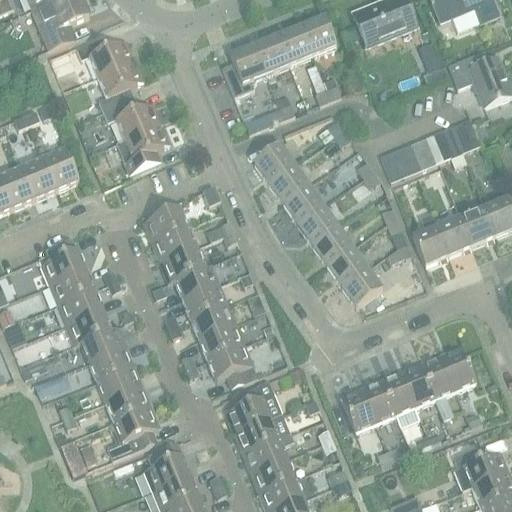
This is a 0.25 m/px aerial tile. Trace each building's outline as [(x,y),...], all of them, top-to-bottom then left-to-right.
[(80,0),(62,0),(48,6),(55,21),(38,28),(49,54),(71,44),(65,30),(88,20),(80,0)] [(366,50),(416,30),(403,0),(398,0),(353,19),(366,50)] [(430,0),(441,25),(452,21),(458,35),(498,18),(490,0),(430,0)] [(324,22),(300,31),(312,61),(336,51),(324,22)] [(300,31),(277,41),(289,70),(312,61),(300,31)] [(277,41),(254,50),(266,79),(289,70),(277,41)] [(89,61),(98,82),(135,66),(126,45),(107,53),(102,43),(76,53),(81,64),(89,61)] [(254,50),(230,60),(233,68),(221,73),(234,102),(254,94),(251,85),(266,79),(254,50)] [(484,55),(465,63),(449,69),(458,93),(475,87),(485,112),(511,100),(511,98),(498,63),(488,67),(484,55)] [(135,66),(98,82),(106,101),(99,105),(103,116),(129,105),(124,94),(143,86),(135,66)] [(346,76),(355,96),(365,92),(357,72),(346,76)] [(323,86),(326,94),(330,105),(341,101),(334,82),(323,86)] [(330,105),(326,94),(315,99),(319,110),(330,105)] [(276,105),(279,113),(283,124),(294,120),(287,101),(276,105)] [(129,105),(103,116),(108,126),(116,123),(125,144),(162,129),(153,108),(134,116),(129,105)] [(283,124),(279,113),(268,118),(272,129),(283,124)] [(36,115),(25,120),(29,130),(40,125),(36,115)] [(29,130),(25,120),(14,124),(19,134),(29,130)] [(468,125),(455,130),(466,156),(478,151),(468,125)] [(327,133),(334,142),(343,136),(336,126),(327,133)] [(162,129),(125,144),(117,148),(130,178),(155,168),(151,157),(170,149),(162,129)] [(455,130),(446,134),(456,160),(466,156),(455,130)] [(446,134),(433,140),(443,165),(456,160),(446,134)] [(343,136),(334,142),(341,152),(350,145),(343,136)] [(433,140),(424,143),(434,169),(443,165),(433,140)] [(424,143),(411,149),(421,174),(434,169),(424,143)] [(253,168),(268,189),(293,171),(278,149),(253,168)] [(411,149),(401,153),(412,178),(421,174),(411,149)] [(64,153),(41,162),(55,196),(78,186),(64,153)] [(401,153),(389,158),(399,183),(412,178),(401,153)] [(399,183),(389,158),(379,162),(390,187),(399,183)] [(41,162),(19,171),(33,205),(55,196),(41,162)] [(357,173),(364,183),(373,176),(366,166),(357,173)] [(19,171),(0,179),(0,186),(11,214),(33,205),(19,171)] [(293,171),(268,189),(282,209),(308,191),(322,181),(317,174),(303,184),(293,171)] [(373,176),(364,183),(371,192),(380,186),(373,176)] [(0,218),(11,214),(0,186),(0,218)] [(308,191),(282,209),(297,230),(323,212),(308,191)] [(211,211),(220,207),(216,197),(207,201),(211,211)] [(511,215),(507,203),(483,212),(495,242),(511,234),(511,215)] [(142,227),(151,248),(188,233),(179,212),(142,227)] [(323,212),(297,230),(311,250),(337,232),(323,212)] [(483,212),(459,222),(472,252),(495,242),(483,212)] [(382,218),(386,229),(396,224),(392,213),(382,218)] [(419,224),(424,237),(412,242),(424,271),(448,261),(436,232),(430,219),(419,224)] [(459,222),(436,232),(448,261),(472,252),(459,222)] [(396,224),(386,229),(391,240),(401,235),(396,224)] [(229,228),(219,232),(224,241),(233,237),(229,228)] [(337,232),(311,250),(326,271),(352,252),(337,232)] [(188,233),(151,248),(159,268),(196,253),(188,233)] [(237,247),(233,237),(224,241),(228,251),(237,247)] [(37,264),(48,290),(86,274),(77,254),(75,255),(71,245),(45,255),(47,261),(37,264)] [(401,264),(411,260),(406,249),(396,253),(401,264)] [(352,252),(326,271),(340,291),(366,273),(352,252)] [(196,253),(159,268),(167,288),(211,270),(204,272),(196,253)] [(211,270),(167,288),(173,286),(182,306),(219,290),(211,270)] [(366,273),(340,291),(356,312),(381,294),(366,273)] [(86,274),(48,290),(57,310),(94,294),(86,274)] [(107,290),(117,286),(113,276),(103,280),(107,290)] [(155,304),(165,300),(161,290),(151,294),(155,304)] [(219,290),(182,306),(190,325),(227,310),(219,290)] [(94,294),(57,310),(65,330),(102,314),(94,294)] [(15,295),(3,300),(7,308),(18,303),(15,295)] [(20,309),(9,314),(15,327),(26,323),(20,309)] [(227,310),(190,325),(198,345),(236,330),(227,310)] [(102,314),(65,330),(73,350),(80,347),(80,348),(117,332),(111,335),(102,314)] [(123,329),(133,325),(129,315),(119,319),(123,329)] [(163,324),(168,334),(177,330),(173,320),(163,324)] [(16,328),(21,338),(35,332),(31,322),(16,328)] [(177,330),(168,334),(172,344),(181,340),(177,330)] [(236,330),(198,345),(207,365),(244,350),(236,330)] [(117,332),(80,348),(89,368),(126,353),(117,332)] [(244,350),(207,365),(215,386),(226,381),(231,393),(257,383),(252,371),(253,370),(244,350)] [(460,351),(440,359),(455,397),(476,388),(460,351)] [(126,353),(89,368),(97,388),(134,373),(126,353)] [(440,359),(420,367),(435,405),(443,425),(453,421),(445,401),(455,397),(440,359)] [(38,365),(46,385),(60,379),(52,360),(38,365)] [(180,364),(184,374),(194,370),(190,360),(180,364)] [(420,367),(400,376),(415,413),(435,405),(420,367)] [(194,370),(184,374),(188,384),(198,379),(194,370)] [(302,372),(290,376),(293,385),(305,380),(302,372)] [(134,373),(97,388),(105,407),(142,392),(134,373)] [(400,376),(380,384),(399,432),(419,424),(415,413),(400,376)] [(50,395),(60,391),(56,381),(46,385),(50,395)] [(380,384),(360,392),(375,430),(395,422),(399,432),(380,384)] [(225,418),(234,439),(271,423),(257,391),(232,401),(237,413),(225,418)] [(142,392),(105,407),(114,428),(151,413),(142,392)] [(375,430),(360,392),(340,400),(355,438),(375,430)] [(310,419),(319,415),(315,405),(306,409),(310,419)] [(59,415),(63,425),(73,421),(68,411),(59,415)] [(151,413),(114,428),(122,448),(123,447),(128,459),(156,447),(152,436),(159,433),(151,413)] [(466,423),(471,434),(483,429),(479,418),(466,423)] [(73,421),(63,425),(67,435),(77,431),(73,421)] [(271,423),(234,439),(242,459),(279,443),(271,423)] [(302,434),(279,443),(242,459),(250,479),(287,463),(282,451),(305,442),(302,434)] [(318,439),(322,449),(332,445),(328,435),(318,439)] [(437,437),(427,440),(430,450),(440,446),(437,437)] [(430,450),(427,440),(417,444),(421,454),(430,450)] [(332,445),(322,449),(326,459),(336,455),(332,445)] [(176,447),(147,460),(152,472),(144,475),(153,496),(190,480),(176,447)] [(82,471),(92,467),(85,451),(75,455),(82,471)] [(481,451),(453,462),(458,474),(455,476),(463,496),(471,492),(508,477),(500,456),(485,463),(481,451)] [(396,452),(386,456),(390,466),(400,462),(396,452)] [(390,466),(386,456),(376,460),(380,469),(380,470),(390,466)] [(287,463),(250,479),(259,499),(296,484),(287,463)] [(332,492),(348,485),(344,475),(328,482),(332,492)] [(511,485),(508,477),(471,492),(479,511),(481,511),(511,499),(511,485)] [(190,480),(153,496),(159,511),(170,511),(198,501),(190,480)] [(209,484),(213,494),(222,490),(218,480),(209,484)] [(296,484),(259,499),(264,511),(282,511),(304,503),(296,484)] [(222,490),(213,494),(217,504),(227,500),(222,490)] [(511,511),(511,499),(481,511),(511,511)] [(202,511),(198,501),(170,511),(202,511)] [(390,511),(420,511),(416,501),(390,511)] [(307,511),(304,503),(282,511),(307,511)]
